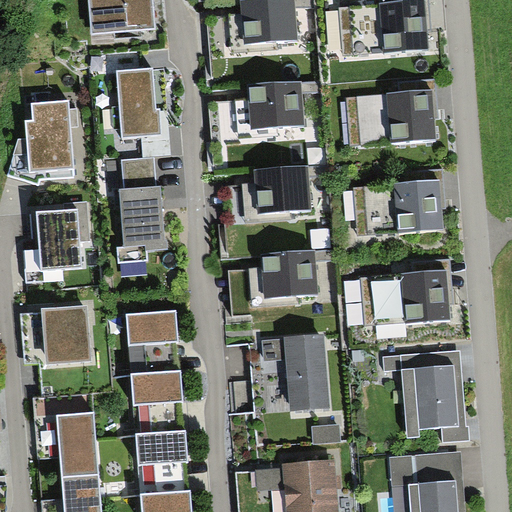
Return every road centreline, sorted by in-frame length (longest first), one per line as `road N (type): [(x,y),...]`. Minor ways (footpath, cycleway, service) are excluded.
road 1 (residential): [(222,511),(193,83),(175,0)]
road 2 (residential): [(497,511),(456,0)]
